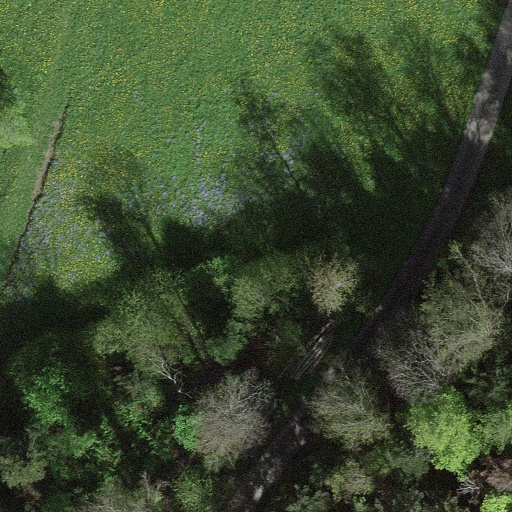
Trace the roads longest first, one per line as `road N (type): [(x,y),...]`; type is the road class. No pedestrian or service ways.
road 1 (unclassified): [(240,511),(450,221),(511,30)]
road 2 (track): [(80,0),(0,253)]
